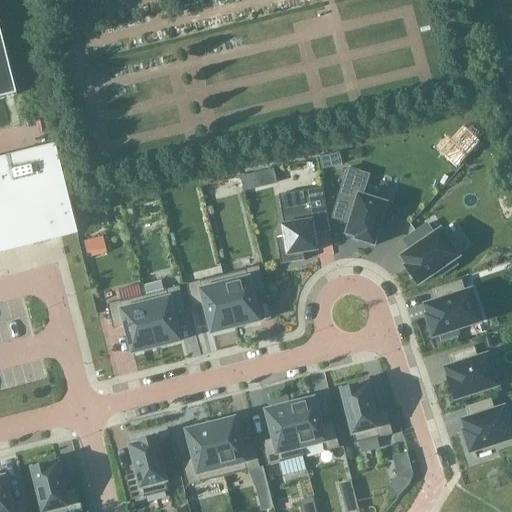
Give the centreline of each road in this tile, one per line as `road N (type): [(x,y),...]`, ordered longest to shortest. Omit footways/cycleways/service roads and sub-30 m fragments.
road 1 (residential): [(83,410),(314,351)]
road 2 (residential): [(390,346),(433,476),(416,511)]
road 3 (residential): [(314,351),(323,337),(321,303),(346,285),(372,297),(390,346)]
